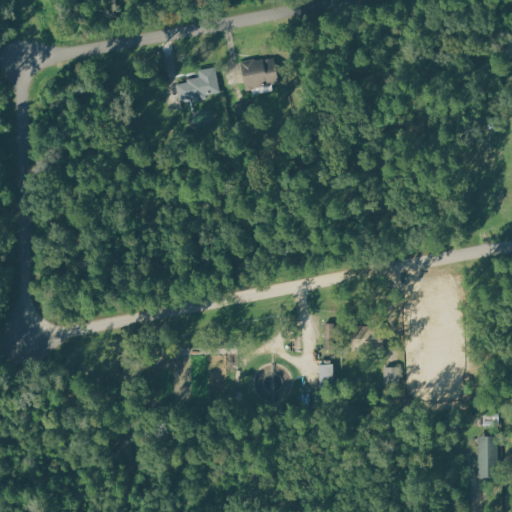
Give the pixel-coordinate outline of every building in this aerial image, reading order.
[(275,57),(280,81),(246,88),(242,64),(275,57)] [(216,66),(222,90),(206,93),(206,97),(194,100),(193,96),(181,99),(178,84),(189,82),(188,79),(200,76),(199,69),(216,66)] [(335,322),(335,347),(325,347),(325,322),(335,322)] [(385,324),(386,355),(378,355),(378,346),(354,347),(353,325),(385,324)] [(334,364),(320,364),(321,392),(335,392),(334,364)] [(401,366),(401,388),(380,388),(380,367),(401,366)] [(499,434),(499,476),(479,476),(479,434),(499,434)]
